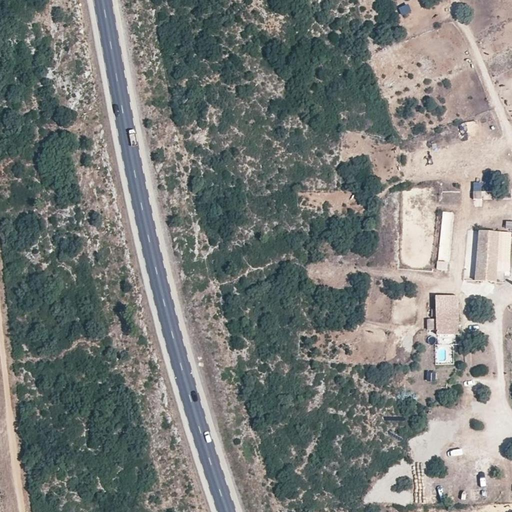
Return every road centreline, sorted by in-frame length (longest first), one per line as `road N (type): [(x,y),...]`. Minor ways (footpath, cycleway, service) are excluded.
road 1 (primary): [(227,511),(161,296),(101,0)]
road 2 (track): [(453,0),(511,149)]
road 3 (track): [(21,511),(0,364)]
